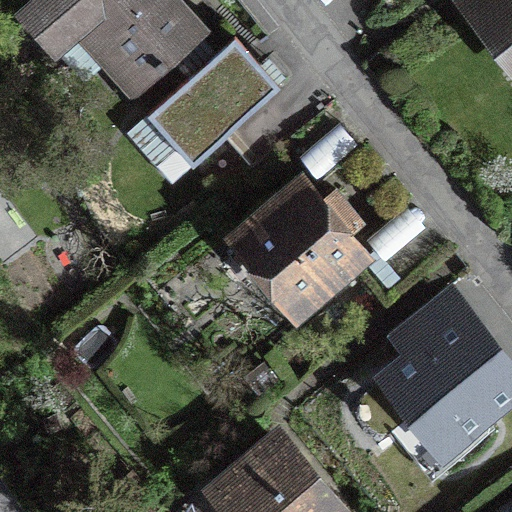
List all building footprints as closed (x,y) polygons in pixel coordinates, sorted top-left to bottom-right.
[(212,31),(184,0),(35,0),(21,14),(64,62),(88,42),(138,98),(212,31)] [(511,0),(441,0),(511,88),(511,0)] [(279,86),(238,41),(158,113),(198,158),(279,86)] [(376,262),(305,173),(226,237),(297,325),(376,262)] [(511,394),(511,377),(460,312),(384,373),(444,449),(511,394)] [(355,511),(284,423),(209,482),(232,511),(355,511)]
